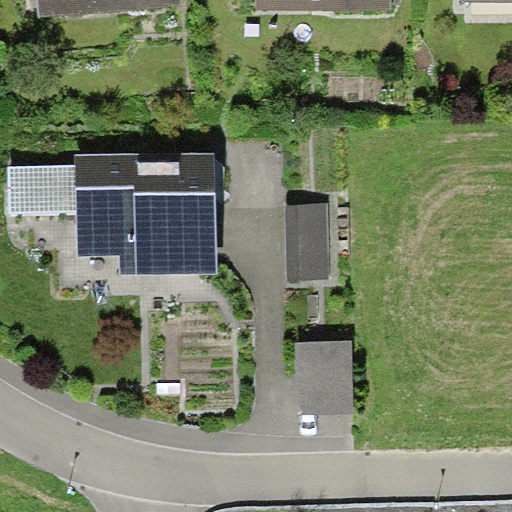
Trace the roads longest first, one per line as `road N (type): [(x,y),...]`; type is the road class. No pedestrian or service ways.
road 1 (residential): [(149,470),(511,472)]
road 2 (unclassified): [(149,470),(0,412)]
